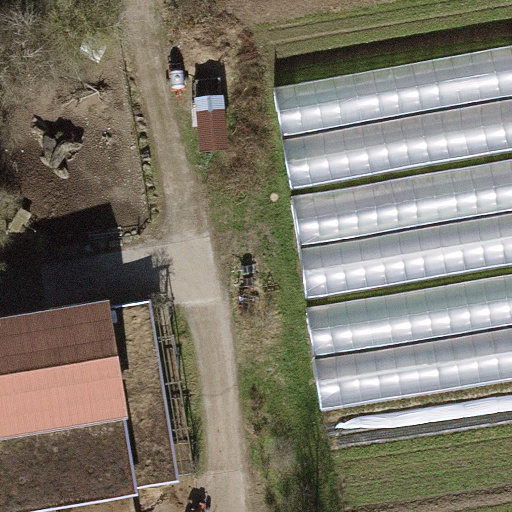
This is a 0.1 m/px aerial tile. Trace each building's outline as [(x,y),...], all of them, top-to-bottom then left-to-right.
[(511,55),(276,99),(284,144),(511,102),(511,55)] [(511,133),(287,171),(296,222),(511,185),(511,133)] [(511,218),(303,256),(311,303),(511,267),(511,218)] [(511,292),(295,326),(303,376),(511,343),(511,292)] [(0,511),(137,511),(142,511),(139,495),(184,488),(156,312),(112,318),(111,310),(0,327),(0,511)] [(313,458),(511,420),(511,375),(304,415),(313,458)] [(511,457),(329,493),(333,511),(456,511),(511,501),(511,457)]
